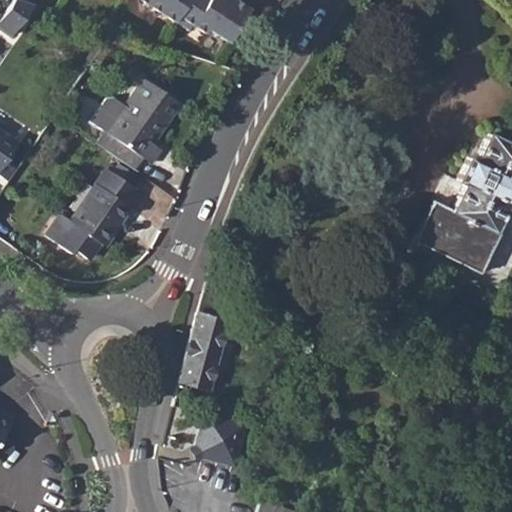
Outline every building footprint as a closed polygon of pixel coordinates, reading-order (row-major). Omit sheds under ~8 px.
[(25,0),(10,0),(0,15),(0,27),(11,36),(34,2),(25,0)] [(138,0),(172,22),(185,31),(189,24),(203,33),(205,29),(225,42),(247,9),(234,0),(203,0),(202,3),(197,0),(138,0)] [(143,77),(104,131),(150,162),(159,147),(152,142),(179,102),(143,77)] [(0,165),(16,143),(0,131),(0,165)] [(420,243),(415,254),(495,293),(511,259),(511,145),(486,132),(473,159),(468,156),(456,179),(461,182),(449,208),(431,199),(428,204),(427,203),(411,239),(420,243)] [(58,214),(43,234),(70,253),(72,250),(90,262),(129,206),(125,203),(135,188),(106,167),(68,221),(58,214)] [(202,291),(178,380),(206,387),(224,318),(218,316),(223,297),(202,291)] [(0,437),(14,418),(0,408),(0,437)] [(204,413),(197,442),(204,457),(210,458),(221,417),(204,413)] [(221,417),(210,458),(235,465),(246,424),(221,417)] [(362,432),(352,465),(367,470),(378,437),(362,432)] [(297,511),(258,499),(253,511),(297,511)]
